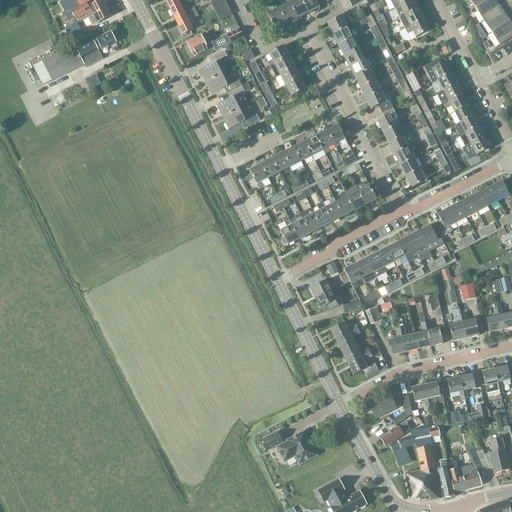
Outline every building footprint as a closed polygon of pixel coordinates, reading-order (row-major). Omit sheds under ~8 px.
[(64,0),(60,2),(66,14),(72,11),(72,10),(80,6),(76,0),(64,0)] [(80,6),(72,10),(72,11),(76,19),(87,14),(88,17),(93,15),(93,14),(108,7),(104,0),(100,0),(88,6),(87,3),(80,6)] [(165,0),(170,10),(180,4),(177,0),(165,0)] [(217,0),(211,3),(214,9),(226,3),(224,0),(217,0)] [(297,19),(308,14),(301,0),(297,0),(290,4),(297,19)] [(301,0),(308,14),(313,11),(314,13),(315,13),(319,11),(320,10),(318,7),(314,0),(301,0)] [(411,0),(390,0),(394,9),(399,6),(411,0)] [(411,0),(399,6),(394,9),(400,19),(405,17),(419,9),(414,0),(411,0)] [(469,0),(476,9),(490,0),(469,0)] [(495,0),(490,0),(476,9),(484,21),(502,10),(495,0)] [(214,9),(216,12),(217,15),(230,9),(226,3),(214,9)] [(180,4),(170,10),(177,22),(187,17),(186,17),(180,4)] [(279,9),(287,25),(297,19),(290,4),(279,9)] [(360,8),(365,18),(371,15),(366,5),(360,8)] [(381,16),(375,5),(370,7),(376,18),(381,16)] [(93,15),(88,17),(92,24),(97,22),(97,23),(112,16),(108,7),(93,14),(93,15)] [(188,10),(191,15),(197,12),(195,7),(188,10)] [(217,15),(221,21),(233,15),(230,9),(217,15)] [(276,30),(287,25),(279,9),(268,15),(276,30)] [(424,20),(419,9),(405,17),(400,19),(405,30),(424,20)] [(502,10),(484,21),(492,33),(510,22),(502,10)] [(187,17),(177,22),(183,35),(193,30),(190,25),(196,22),(194,19),(200,16),(197,12),(191,15),(186,17),(187,17)] [(365,18),(371,29),(376,26),(371,15),(365,18)] [(342,16),(327,24),(332,35),(347,27),(345,22),(342,16)] [(430,31),(424,20),(405,30),(409,38),(414,35),(416,38),(430,31)] [(511,25),(510,22),(492,33),(500,46),(511,37),(511,25)] [(76,23),(65,29),(70,39),(81,33),(76,23)] [(357,30),(354,24),(347,27),(332,35),(338,46),(353,38),(351,34),(357,30)] [(371,29),(376,39),(382,36),(376,26),(371,29)] [(366,38),(370,32),(365,28),(360,34),(366,38)] [(227,35),(231,43),(244,37),(240,29),(227,35)] [(77,49),(84,64),(86,67),(103,59),(99,51),(116,42),(111,32),(77,49)] [(207,33),(187,44),(189,47),(188,47),(187,49),(189,53),(191,53),(192,53),(192,54),(193,53),(195,58),(214,48),(212,43),(207,33)] [(376,39),(382,50),(387,47),(382,36),(376,39)] [(338,46),(343,56),(358,49),(353,38),(338,46)] [(395,56),(405,50),(402,44),(396,47),(394,43),(389,45),(395,56)] [(42,86),(75,69),(84,64),(77,49),(76,49),(74,45),(65,49),(32,66),(42,86)] [(365,45),(358,49),(343,56),(349,67),(364,59),(361,54),(368,51),(365,45)] [(272,60),(268,62),(271,67),(275,65),(290,57),(284,46),(269,54),(272,60)] [(382,50),(387,61),(393,58),(387,47),(382,50)] [(212,64),(199,71),(205,83),(222,74),(222,73),(226,71),(221,61),(228,57),(225,51),(209,59),(212,64)] [(271,67),(277,78),(280,76),(295,68),(290,57),(272,67),(271,67)] [(369,57),(364,59),(349,67),(354,78),(369,70),(374,68),(369,57)] [(387,61),(393,72),(398,69),(393,58),(387,61)] [(423,68),(432,84),(438,81),(452,74),(446,63),(442,65),(438,61),(423,68)] [(255,62),(249,65),(255,76),(261,72),(255,62)] [(295,68),(280,76),(286,87),(301,79),(295,68)] [(398,69),(393,72),(398,82),(404,80),(398,69)] [(354,78),(360,89),(375,81),(369,70),(354,78)] [(261,72),(255,76),(260,86),(266,83),(261,72)] [(222,74),(205,83),(211,95),(224,89),(227,94),(242,86),(239,80),(231,84),(229,78),(225,80),(222,74)] [(443,92),(457,85),(452,74),(438,81),(443,92)] [(84,80),(88,89),(98,84),(94,75),(84,80)] [(301,79),(286,87),(291,98),(306,90),(301,79)] [(404,80),(398,82),(404,94),(410,91),(404,80)] [(414,80),(409,82),(414,93),(419,91),(414,80)] [(360,89),(365,99),(380,92),(375,81),(360,89)] [(248,83),(242,86),(227,94),(229,99),(217,105),(223,118),(240,109),(234,98),(251,89),(248,83)] [(266,83),(260,86),(266,97),(272,94),(266,83)] [(443,92),(437,95),(442,106),(443,105),(449,102),(463,95),(457,85),(443,92)] [(365,99),(371,110),(378,106),(382,114),(393,108),(386,95),(389,93),(387,88),(380,92),(365,99)] [(419,91),(414,93),(420,104),(425,101),(419,91)] [(272,94),(266,97),(271,108),(277,105),(272,94)] [(449,102),(443,105),(445,109),(451,107),(454,113),(468,106),(463,95),(449,102)] [(420,104),(425,115),(430,112),(425,101),(420,104)] [(412,109),(416,117),(421,114),(418,106),(412,109)] [(454,113),(460,124),(474,117),(468,106),(454,113)] [(245,107),(240,109),(223,118),(229,130),(242,123),(244,129),(260,121),(257,115),(251,118),(245,107)] [(377,122),(383,133),(397,126),(402,123),(400,119),(394,121),(391,116),(396,113),(393,108),(382,114),(384,119),(377,122)] [(430,112),(425,115),(431,125),(436,123),(430,112)] [(416,117),(420,124),(425,121),(421,114),(416,117)] [(474,117),(460,124),(455,126),(461,137),(479,127),(474,117)] [(383,133),(389,144),(402,137),(402,138),(408,135),(403,124),(402,124),(402,123),(397,126),(383,133)] [(327,131),(334,145),(336,148),(340,145),(339,143),(346,139),(339,126),(327,131)] [(479,127),(461,137),(466,147),(467,146),(470,145),(485,138),(479,127)] [(424,132),(427,139),(433,136),(430,129),(424,132)] [(334,145),(327,131),(316,137),(323,151),(325,154),(330,152),(328,148),(334,145)] [(441,132),(436,134),(442,147),(447,144),(441,132)] [(433,136),(427,139),(431,146),(437,143),(433,136)] [(316,137),(305,143),(312,156),(323,151),(316,137)] [(389,144),(394,155),(408,148),(402,138),(402,137),(389,144)] [(473,149),(476,156),(490,149),(485,138),(470,145),(467,146),(469,151),(473,149)] [(305,143),(294,148),(301,162),(312,156),(305,143)] [(290,168),(301,162),(294,148),(283,154),(290,168)] [(408,148),(394,155),(400,167),(414,159),(418,157),(416,153),(411,155),(408,148)] [(440,150),(434,153),(438,161),(444,158),(440,150)] [(343,161),(345,167),(357,161),(353,153),(351,154),(349,155),(350,158),(343,161)] [(279,174),(285,170),(290,168),(283,154),(272,160),(279,174)] [(447,157),(450,162),(452,168),(457,165),(452,154),(447,157)] [(444,158),(438,161),(442,168),(443,167),(446,174),(451,171),(444,158)] [(414,159),(400,167),(406,178),(419,171),(414,159)] [(261,165),(268,179),(279,174),(272,160),(261,165)] [(345,167),(343,161),(335,165),(338,171),(345,167)] [(350,175),(361,169),(358,164),(347,170),(350,175)] [(261,165),(249,171),(259,190),(263,188),(261,183),(268,179),(261,165)] [(328,168),(320,173),(323,178),(331,174),(328,168)] [(342,179),(350,175),(347,170),(339,173),(342,179)] [(419,171),(406,178),(411,189),(425,182),(419,171)] [(323,178),(320,173),(313,177),(316,182),(323,178)] [(332,177),(324,181),(328,187),(335,183),(332,177)] [(298,184),(301,190),(309,186),(306,180),(298,184)] [(328,187),(324,181),(317,185),(320,191),(328,187)] [(359,192),(366,206),(377,200),(368,181),(356,187),(359,192)] [(502,182),(492,188),(499,202),(509,196),(502,182)] [(291,188),(294,193),(301,190),(298,184),(291,188)] [(356,187),(345,193),(348,197),(355,212),(366,206),(359,192),(356,187)] [(310,188),(303,192),(306,198),(313,194),(310,188)] [(481,193),(488,207),(499,202),(492,188),(481,193)] [(276,195),(279,201),(287,197),(285,191),(276,195)] [(306,198),(303,192),(295,196),(298,202),(306,198)] [(477,213),(488,207),(481,193),(470,199),(477,213)] [(272,204),(279,201),(276,195),(269,199),(272,204)] [(348,197),(336,203),(344,217),(355,212),(348,197)] [(332,205),(325,209),(333,223),(344,217),(336,203),(334,198),(329,200),(332,205)] [(466,218),(477,213),(470,199),(459,204),(466,218)] [(288,200),(280,204),(283,209),(291,205),(288,200)] [(320,211),(314,214),(322,229),(333,223),(325,209),(323,203),(317,206),(320,211)] [(283,209),(280,204),(273,207),(276,213),(283,209)] [(455,224),(466,218),(459,204),(448,210),(455,224)] [(300,215),(310,234),(322,229),(314,214),(312,209),(300,215)] [(449,227),(455,224),(448,210),(438,215),(441,221),(436,224),(443,237),(452,232),(449,227)] [(298,223),(292,226),(299,240),(310,234),(300,215),(295,218),(298,223)] [(502,226),(509,223),(507,218),(499,222),(502,226)] [(289,221),(278,226),(284,238),(282,239),(282,241),(284,245),(286,245),(287,244),(288,246),(299,240),(292,226),(289,221)] [(485,228),(488,234),(497,230),(493,224),(485,228)] [(430,227),(420,232),(427,246),(429,250),(434,248),(432,244),(438,241),(430,227)] [(481,238),(488,234),(485,228),(477,232),(481,238)] [(409,238),(416,252),(418,256),(429,250),(427,246),(420,232),(409,238)] [(466,245),(474,241),(471,235),(463,239),(466,245)] [(398,243),(405,257),(416,252),(409,238),(398,243)] [(459,249),(466,245),(463,239),(456,243),(459,249)] [(398,243),(387,249),(395,263),(397,267),(402,265),(400,260),(405,257),(398,243)] [(384,268),(395,263),(387,249),(377,254),(384,268)] [(386,273),(384,268),(377,254),(366,260),(373,274),(375,278),(386,273)] [(435,262),(438,268),(446,264),(443,258),(435,262)] [(366,260),(355,265),(362,279),(365,284),(375,278),(373,274),(366,260)] [(430,272),(438,268),(435,262),(427,266),(430,272)] [(345,273),(340,275),(345,285),(350,282),(354,289),(359,287),(357,282),(362,279),(355,265),(344,271),(345,273)] [(413,273),(417,279),(425,275),(421,268),(413,273)] [(444,268),(436,272),(440,282),(449,278),(444,268)] [(409,283),(417,279),(413,273),(406,276),(409,283)] [(327,281),(310,290),(315,299),(332,291),(330,286),(336,283),(334,278),(327,281)] [(500,280),(503,293),(511,291),(509,278),(500,280)] [(392,284),(395,290),(404,286),(401,280),(392,284)] [(503,293),(500,280),(492,282),(495,295),(503,293)] [(388,294),(395,290),(392,284),(385,288),(388,294)] [(466,286),(461,288),(464,301),(475,298),(472,285),(466,286)] [(370,295),(374,301),(382,297),(378,290),(370,295)] [(332,291),(315,299),(320,309),(328,305),(330,310),(342,304),(339,296),(336,298),(332,291)] [(437,294),(429,296),(434,319),(442,317),(437,294)] [(367,305),(374,301),(370,295),(363,298),(367,305)] [(391,299),(392,307),(402,306),(400,298),(391,299)] [(361,304),(344,308),(346,314),(362,310),(361,304)] [(502,307),(497,308),(502,330),(511,328),(511,313),(503,315),(502,307)] [(377,308),(366,312),(371,325),(382,321),(377,308)] [(495,317),(486,319),(490,333),(502,330),(497,308),(493,309),(495,317)] [(465,314),(461,315),(466,339),(479,336),(476,320),(467,322),(465,314)] [(458,324),(450,326),(453,342),(466,339),(461,315),(456,316),(458,324)] [(425,323),(430,347),(443,344),(439,329),(431,331),(429,322),(425,323)] [(344,323),(331,330),(336,341),(359,330),(357,327),(349,331),(344,323)] [(414,335),(418,350),(430,347),(425,323),(421,324),(423,333),(414,335)] [(376,324),(370,327),(374,337),(380,335),(376,324)] [(405,353),(418,350),(414,335),(405,337),(403,328),(400,329),(405,353)] [(393,356),(405,353),(400,329),(396,330),(398,339),(389,341),(393,356)] [(336,341),(342,353),(356,345),(352,337),(360,333),(359,330),(336,341)] [(356,345),(342,353),(348,364),(370,353),(368,349),(360,354),(356,345)] [(354,376),(364,371),(367,378),(379,371),(375,364),(367,368),(363,360),(372,356),(370,353),(348,364),(354,376)] [(495,369),(499,391),(503,390),(502,383),(510,381),(507,366),(495,369)] [(495,369),(482,372),(485,387),(487,394),(495,392),(499,391),(495,369)] [(472,375),(459,378),(464,399),(469,398),(467,391),(475,389),(472,375)] [(447,381),(452,403),(461,401),(460,400),(464,399),(459,378),(447,381)] [(436,404),(445,402),(443,395),(440,396),(437,383),(424,386),(429,407),(433,406),(431,399),(435,398),(436,404)] [(429,407),(424,386),(412,389),(415,402),(423,400),(425,408),(429,407)] [(408,397),(401,398),(404,410),(405,410),(406,413),(412,414),(411,408),(408,397)] [(370,409),(374,416),(376,420),(396,409),(391,399),(370,409)] [(480,422),(488,420),(484,405),(477,406),(479,413),(469,416),(471,423),(479,421),(480,422)] [(461,422),(459,412),(451,414),(453,424),(461,422)] [(404,413),(392,421),(395,426),(412,415),(406,413),(404,413)] [(430,417),(424,418),(426,427),(432,426),(430,417)] [(406,422),(380,438),(385,446),(387,450),(391,448),(389,445),(411,430),(406,422)] [(429,438),(440,435),(438,427),(428,429),(429,438)] [(508,428),(503,429),(507,446),(511,444),(511,436),(510,427),(508,428)] [(421,470),(405,473),(407,483),(409,490),(410,496),(411,500),(419,499),(419,503),(438,500),(440,500),(435,478),(437,477),(431,447),(431,446),(429,438),(428,429),(410,432),(412,436),(415,445),(417,450),(419,460),(420,465),(421,470)] [(284,464),(285,463),(295,458),(299,465),(299,466),(300,466),(316,457),(317,457),(317,456),(316,456),(312,447),(309,441),(309,442),(304,432),(303,432),(286,441),(286,443),(282,445),(282,444),(276,433),(262,440),(268,451),(275,447),(276,448),(276,449),(284,463),(284,464)] [(412,436),(389,445),(391,448),(393,454),(405,449),(415,445),(412,436)] [(492,454),(489,454),(493,474),(509,471),(504,451),(501,440),(489,442),(492,454)] [(405,449),(393,454),(395,457),(399,468),(410,463),(405,449)] [(438,471),(437,471),(442,496),(443,499),(444,499),(446,500),(451,499),(451,497),(455,496),(454,493),(447,465),(446,461),(440,462),(441,468),(438,468),(438,471)] [(457,463),(447,465),(454,493),(464,490),(482,485),(478,473),(460,477),(457,463)] [(330,508),(332,511),(354,511),(366,505),(359,492),(348,498),(344,492),(345,492),(338,480),(318,491),(324,503),(327,501),(331,507),(330,508)] [(511,511),(511,502),(509,503),(508,501),(493,506),(479,511),(511,511)]
